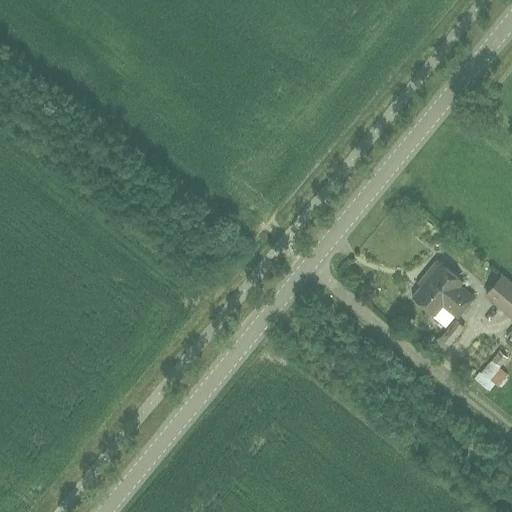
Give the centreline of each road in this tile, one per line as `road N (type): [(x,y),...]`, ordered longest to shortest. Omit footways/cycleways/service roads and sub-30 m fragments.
road 1 (tertiary): [(105,511),(511,22)]
road 2 (unknown): [(307,270),(511,438)]
